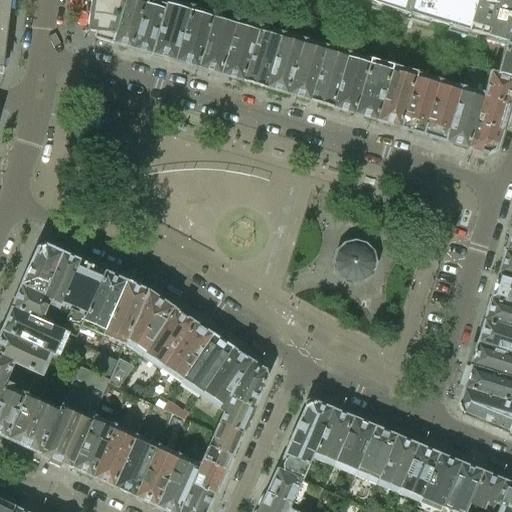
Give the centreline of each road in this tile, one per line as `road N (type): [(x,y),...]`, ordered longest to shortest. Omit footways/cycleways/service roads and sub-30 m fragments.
road 1 (residential): [(497,187),(43,48)]
road 2 (residential): [(5,204),(191,289),(301,367)]
road 3 (residential): [(424,422),(497,187)]
road 4 (residential): [(229,511),(301,367)]
road 5 (residential): [(301,367),(424,422)]
